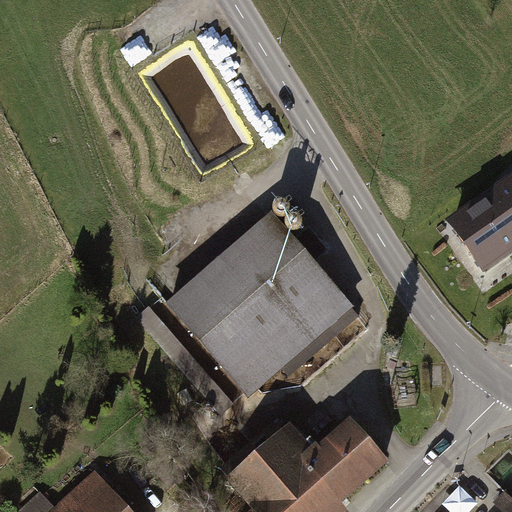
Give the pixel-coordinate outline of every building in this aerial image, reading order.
[(511,185),(453,227),(483,269),(511,248),(511,185)] [(280,219),(175,309),(255,403),(360,313),(280,219)] [(155,311),(141,323),(227,422),(241,410),(155,311)] [(349,511),(348,511),(395,470),(357,426),(323,456),(299,429),(233,487),(255,511),(349,511)] [(131,511),(99,477),(62,511),(47,494),(27,511),(131,511)] [(461,488),(443,506),(449,511),(472,511),(479,505),(461,488)] [(511,511),(511,500),(511,501),(504,494),(494,504),(502,511),(511,511)]
